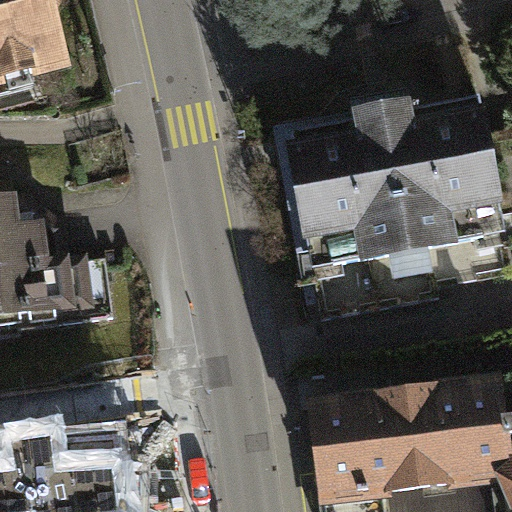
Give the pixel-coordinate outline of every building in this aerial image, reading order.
[(0,0),(0,102),(80,83),(59,0),(0,0)] [(487,111),(290,150),(314,269),(511,230),(487,111)] [(94,203),(6,217),(0,176),(0,347),(115,328),(94,203)] [(511,428),(503,361),(309,386),(325,511),(497,511),(493,478),(503,476),(500,456),(511,454),(511,428)] [(61,466),(57,436),(0,444),(0,511),(139,511),(140,482),(123,481),(117,442),(95,444),(85,448),(81,455),(80,465),(61,466)] [(511,511),(511,454),(500,456),(503,476),(493,478),(497,511),(511,511)]
